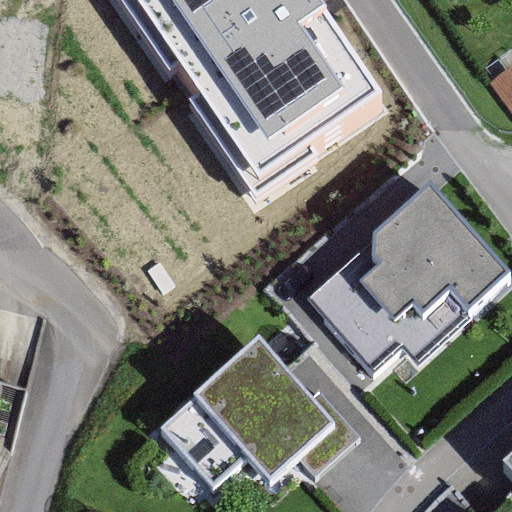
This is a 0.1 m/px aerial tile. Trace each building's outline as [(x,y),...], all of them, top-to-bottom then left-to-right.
[(124,0),(264,200),(388,114),(308,0),(124,0)] [(511,293),(511,290),(432,202),(311,311),(378,384),(404,360),(420,377),(511,293)] [(333,440),(259,359),(165,445),(215,499),(247,470),(271,497),(333,440)] [(0,445),(11,448),(24,398),(0,391),(0,445)] [(511,471),(503,479),(511,489),(511,471)]
